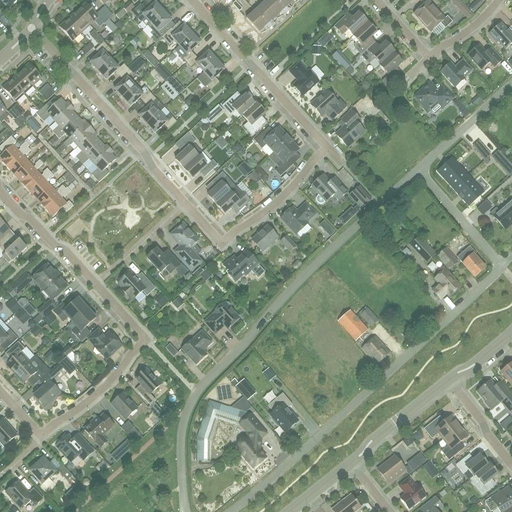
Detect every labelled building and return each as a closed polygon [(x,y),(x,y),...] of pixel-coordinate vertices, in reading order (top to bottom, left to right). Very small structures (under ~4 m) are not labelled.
[(0,0),(8,9),(17,2),(15,0),(0,0)] [(276,0),(266,0),(264,3),(276,17),(281,13),(284,16),(288,13),(276,0)] [(293,2),(291,0),(276,0),(288,13),(292,9),(288,6),(293,2)] [(236,1),(232,4),(239,12),(242,9),(236,1)] [(423,24),(437,11),(428,1),(414,14),(423,24)] [(455,6),(468,20),(473,15),(461,1),(455,6)] [(127,13),(128,14),(134,7),(129,2),(123,8),(122,8),(127,13)] [(100,10),(96,14),(85,3),(77,11),(90,26),(94,21),(100,27),(104,23),(107,26),(111,23),(108,19),(100,10)] [(147,26),(165,10),(159,4),(157,5),(155,3),(146,11),(140,4),(131,12),(141,23),(142,22),(146,27),(148,26),(147,26)] [(276,17),(264,3),(255,11),(271,28),(275,25),(272,21),(276,17)] [(477,9),(473,4),(469,7),(474,12),(477,9)] [(100,10),(108,19),(109,19),(110,21),(113,18),(112,16),(113,15),(105,6),(100,10)] [(171,17),(165,10),(147,26),(148,26),(152,32),(150,34),(153,36),(151,38),(156,44),(162,37),(167,33),(171,29),(167,25),(171,20),(169,18),(171,17)] [(77,11),(68,19),(81,33),(90,26),(77,11)] [(271,28),(255,11),(246,19),(259,33),(264,28),(267,32),(271,28)] [(437,11),(423,24),(431,32),(440,24),(445,29),(452,22),(447,16),(444,19),(437,11)] [(353,36),(367,23),(364,19),(365,16),(361,12),(359,13),(358,13),(352,19),(348,14),(334,26),(342,35),(347,30),(353,36)] [(81,33),(68,19),(59,27),(72,42),(81,33)] [(367,23),(353,36),(357,41),(354,44),(354,49),(361,56),(375,43),(370,38),(376,32),(367,23)] [(505,49),(511,43),(511,33),(509,30),(507,31),(500,24),(489,34),(496,43),(498,41),(505,49)] [(171,37),(167,33),(162,37),(170,46),(175,41),(179,46),(194,33),(188,26),(186,27),(184,25),(171,37)] [(194,33),(179,46),(187,54),(182,59),(186,64),(195,56),(191,51),(200,43),(198,41),(200,39),(194,33)] [(104,41),(99,36),(94,41),(99,46),(104,42),(104,41)] [(135,37),(130,42),(135,49),(136,44),(139,41),(135,37)] [(93,47),(88,42),(90,43),(81,51),(85,56),(94,48),(93,47)] [(95,50),(99,54),(90,63),(92,65),(90,66),(96,73),(111,60),(106,55),(111,50),(104,42),(99,46),(95,50)] [(379,66),(394,52),(385,42),(379,48),(375,43),(361,56),(368,65),(375,59),(380,65),(379,66)] [(491,47),(485,52),(479,45),(468,55),(481,70),(489,63),(494,68),(503,60),(491,47)] [(195,56),(186,64),(194,72),(199,67),(203,72),(218,59),(212,53),(210,54),(208,52),(199,60),(195,56)] [(394,52),(379,66),(388,76),(382,81),(386,86),(398,76),(393,71),(402,63),(393,53),(395,52),(394,52)] [(224,66),(218,59),(203,72),(211,81),(206,86),(211,90),(219,82),(215,78),(225,69),(223,67),(224,66)] [(111,60),(96,73),(102,80),(104,78),(106,80),(115,72),(119,76),(128,68),(124,64),(119,68),(111,60)] [(455,68),(451,63),(440,73),(455,88),(465,79),(464,78),(472,71),(463,60),(455,68)] [(307,72),(299,63),(290,72),(298,81),(293,85),(302,96),(318,82),(309,71),(307,72)] [(29,64),(20,72),(33,86),(42,78),(29,64)] [(345,71),(349,75),(354,71),(350,67),(345,71)] [(128,68),(119,76),(123,81),(114,89),(116,92),(115,93),(121,100),(135,86),(127,78),(132,73),(128,68)] [(33,86),(20,72),(11,80),(24,94),(33,86)] [(166,82),(170,87),(176,82),(172,77),(166,82)] [(24,94),(11,80),(2,88),(15,103),(24,94)] [(366,90),(369,88),(369,85),(368,82),(365,82),(362,83),(361,87),(363,89),(366,90)] [(416,95),(416,99),(427,111),(428,110),(433,116),(441,109),(442,109),(453,99),(442,87),(438,91),(436,91),(429,83),(416,95)] [(47,84),(38,92),(42,97),(51,89),(47,84)] [(135,86),(121,100),(127,106),(128,105),(130,107),(139,99),(143,103),(152,95),(145,87),(140,91),(135,86)] [(46,101),(55,93),(51,89),(42,97),(46,101)] [(178,96),(174,91),(169,95),(174,100),(178,96)] [(340,99),(336,103),(326,91),(312,104),(312,106),(320,115),(325,110),(328,114),(327,115),(332,121),(342,112),(347,107),(340,99)] [(152,95),(143,103),(147,108),(138,116),(140,118),(139,119),(145,126),(159,113),(155,107),(159,103),(152,95)] [(242,116),(256,103),(254,104),(246,95),(237,103),(232,97),(222,106),(230,115),(235,111),(241,117),(242,116)] [(476,107),(483,101),(478,95),(471,102),(476,107)] [(193,102),(195,101),(190,96),(184,101),(191,108),(195,104),(193,102)] [(361,102),(368,109),(373,105),(366,97),(361,102)] [(44,107),(39,111),(36,114),(40,119),(40,118),(43,122),(50,116),(54,121),(71,106),(67,103),(66,104),(61,99),(53,106),(49,102),(44,107)] [(457,100),(453,103),(459,110),(458,110),(465,118),(469,113),(457,100)] [(265,113),(256,103),(242,116),(248,122),(243,126),(252,136),(262,127),(256,121),(265,113)] [(12,108),(20,117),(25,113),(17,104),(12,108)] [(71,106),(54,121),(58,126),(52,131),(56,136),(62,130),(77,116),(72,111),(74,110),(71,106)] [(20,117),(12,108),(8,112),(21,126),(24,123),(19,118),(20,117)] [(336,134),(349,147),(365,132),(357,124),(360,121),(352,111),(341,120),(346,125),(336,134)] [(159,113),(145,126),(151,133),(152,131),(154,134),(164,125),(168,130),(177,122),(169,113),(164,118),(159,113)] [(69,138),(70,138),(86,123),(83,120),(81,121),(77,116),(62,130),(56,136),(59,139),(65,134),(69,138)] [(27,123),(31,127),(36,123),(32,119),(27,123)] [(70,138),(69,138),(55,151),(59,155),(73,142),(77,147),(94,132),(86,123),(70,138)] [(274,152),(289,138),(286,134),(285,135),(278,128),(268,138),(263,132),(254,140),(262,149),(267,145),(274,152)] [(40,134),(40,135),(44,139),(48,135),(44,130),(40,134)] [(97,135),(94,132),(77,147),(82,152),(75,157),(79,161),(89,152),(95,147),(100,142),(96,137),(97,135)] [(177,143),(180,146),(185,151),(175,160),(184,169),(198,156),(189,147),(196,141),(188,133),(177,143)] [(11,137),(8,140),(0,146),(0,148),(4,153),(0,156),(0,159),(2,162),(2,163),(6,167),(27,147),(33,142),(36,140),(32,135),(24,141),(25,142),(20,148),(20,149),(18,151),(13,145),(16,142),(11,137)] [(289,138),(274,152),(281,160),(276,165),(279,167),(275,171),(280,176),(293,164),(288,159),(299,150),(292,143),(293,142),(289,138)] [(478,152),(484,147),(478,141),(473,146),(478,152)] [(93,164),(110,149),(106,145),(105,147),(100,142),(95,147),(89,152),(79,161),(83,165),(89,159),(93,164)] [(27,147),(6,167),(10,171),(14,175),(28,162),(23,156),(25,154),(26,155),(31,151),(27,147)] [(110,149),(93,164),(97,169),(91,175),(99,183),(109,173),(105,169),(116,159),(111,154),(113,152),(110,149)] [(492,156),(502,168),(508,163),(498,151),(492,156)] [(28,162),(14,175),(21,183),(21,184),(36,170),(43,164),(48,159),(45,155),(40,161),(39,161),(35,164),(36,165),(33,168),(28,162)] [(206,166),(198,156),(184,169),(192,179),(200,172),(204,177),(218,165),(213,160),(206,166)] [(452,159),(437,172),(453,189),(467,176),(452,159)] [(72,160),(67,164),(71,169),(76,164),(72,160)] [(76,164),(71,169),(75,173),(80,167),(77,163),(76,164)] [(259,168),(254,172),(263,182),(268,178),(259,168)] [(41,176),(36,170),(21,184),(29,192),(50,172),(47,169),(43,173),(44,174),(41,176)] [(50,172),(29,192),(37,200),(51,187),(46,181),(48,179),(49,180),(54,176),(50,172)] [(213,181),(217,186),(207,195),(216,205),(230,192),(225,187),(231,181),(222,172),(213,181)] [(261,180),(253,172),(248,177),(249,178),(248,179),(251,182),(253,180),(256,184),(261,180)] [(75,180),(67,173),(63,176),(70,184),(75,180)] [(323,175),(311,186),(318,194),(317,195),(316,196),(315,198),(316,200),(317,202),(318,203),(320,204),(322,203),(324,202),(325,201),(326,202),(335,193),(340,199),(348,192),(338,181),(333,186),(323,175)] [(467,176),(453,189),(459,195),(463,199),(469,206),(483,193),(467,176)] [(86,185),(91,190),(95,186),(90,180),(86,185)] [(68,187),(44,209),(48,213),(53,217),(58,212),(62,216),(73,206),(69,202),(66,204),(61,198),(64,196),(65,197),(70,192),(79,185),(75,181),(68,187)] [(56,193),(51,187),(37,200),(41,205),(40,205),(44,209),(68,187),(65,183),(62,186),(58,190),(59,191),(56,193)] [(236,186),(230,192),(216,205),(225,215),(235,206),(239,211),(250,201),(242,192),(236,186)] [(361,209),(366,204),(354,191),(349,195),(361,209)] [(490,213),(493,216),(505,230),(511,223),(511,199),(499,211),(496,207),(490,213)] [(293,208),(281,219),(296,235),(308,224),(306,222),(315,214),(305,204),(297,212),(293,208)] [(347,212),(352,217),(361,209),(358,205),(353,209),(351,207),(347,212)] [(246,217),(255,212),(252,208),(244,213),(246,217)] [(0,249),(15,236),(5,225),(0,228),(0,249)] [(200,263),(195,258),(188,250),(198,241),(183,225),(171,235),(182,247),(175,252),(191,270),(200,263)] [(278,238),(267,226),(252,241),(262,252),(278,238)] [(335,232),(331,228),(326,232),(330,236),(335,232)] [(297,246),(287,235),(280,242),(290,253),(297,246)] [(26,248),(15,236),(0,249),(5,255),(2,257),(9,264),(26,248)] [(436,254),(419,236),(409,246),(426,264),(436,254)] [(457,257),(462,263),(475,277),(485,268),(474,256),(476,254),(469,246),(457,257)] [(437,256),(449,271),(459,262),(446,248),(437,256)] [(156,249),(146,258),(160,273),(166,269),(170,274),(175,270),(180,265),(172,257),(167,261),(156,249)] [(265,272),(258,265),(259,264),(246,250),(240,256),(241,257),(237,260),(234,257),(224,266),(230,273),(228,275),(235,283),(244,274),(246,276),(251,271),(258,279),(265,272)] [(42,289),(58,275),(54,271),(53,272),(47,265),(32,278),(42,289)] [(444,294),(446,292),(450,296),(460,287),(443,267),(439,270),(441,272),(434,278),(439,284),(432,290),(440,299),(445,294),(444,294)] [(195,277),(202,271),(199,268),(192,274),(195,277)] [(147,296),(155,288),(142,273),(138,277),(137,277),(133,277),(130,273),(118,284),(123,288),(121,290),(129,298),(130,297),(133,300),(143,292),(147,296)] [(12,298),(16,294),(17,294),(32,281),(26,275),(11,288),(7,292),(12,298)] [(62,280),(58,275),(42,289),(53,301),(67,287),(61,280),(62,280)] [(158,297),(165,304),(168,301),(161,294),(158,297)] [(178,298),(172,303),(177,309),(183,303),(178,298)] [(12,299),(7,303),(16,313),(21,308),(12,299)] [(72,322),(87,308),(78,299),(67,308),(62,303),(53,312),(63,322),(68,318),(72,322)] [(44,318),(55,307),(50,301),(38,312),(40,314),(44,318)] [(214,314),(205,322),(215,334),(224,326),(227,329),(239,319),(230,309),(231,307),(231,306),(229,303),(227,303),(226,304),(225,303),(213,314),(214,314)] [(360,316),(371,327),(379,320),(368,308),(367,309),(365,307),(358,313),(360,315),(360,316)] [(87,308),(72,322),(76,327),(71,331),(81,342),(90,333),(85,328),(96,318),(87,308)] [(21,309),(17,313),(25,322),(29,318),(21,309)] [(337,322),(355,342),(368,330),(350,310),(337,322)] [(50,313),(43,320),(46,324),(54,317),(50,313)] [(36,324),(44,318),(40,314),(33,320),(36,324)] [(0,328),(0,345),(3,343),(8,348),(18,339),(9,330),(4,324),(0,328)] [(36,336),(41,332),(36,326),(31,330),(36,336)] [(106,360),(121,346),(110,333),(105,337),(98,330),(88,339),(95,347),(94,347),(106,360)] [(205,349),(212,342),(202,332),(193,340),(193,339),(182,349),(196,365),(207,355),(202,350),(204,348),(205,349)] [(375,337),(362,348),(377,364),(389,353),(375,337)] [(15,375),(35,356),(35,355),(30,361),(21,352),(23,350),(18,344),(7,354),(12,360),(6,365),(15,375)] [(173,357),(178,353),(170,344),(165,348),(173,357)] [(67,347),(62,352),(66,356),(71,352),(67,347)] [(35,356),(15,375),(23,384),(29,379),(35,385),(46,375),(50,371),(35,356)] [(43,386),(34,395),(45,407),(60,393),(49,381),(51,380),(63,369),(69,375),(76,369),(66,358),(59,364),(47,375),(39,382),(43,386)] [(511,362),(501,372),(511,385),(511,362)] [(162,389),(160,386),(162,384),(157,378),(156,379),(146,369),(135,378),(143,387),(143,389),(139,393),(150,406),(156,401),(150,395),(154,391),(157,394),(159,394),(162,391),(162,389)] [(252,389),(244,380),(235,386),(243,396),(252,389)] [(511,395),(506,389),(501,393),(491,381),(478,392),(486,402),(491,409),(501,400),(511,412),(511,395)] [(125,420),(137,409),(123,393),(111,405),(125,420)] [(282,393),(267,406),(276,417),(272,421),(277,427),(279,425),(285,432),(298,422),(287,409),(292,405),(282,393)] [(239,410),(248,403),(243,398),(231,408),(239,410)] [(242,422),(250,415),(251,414),(245,412),(239,410),(231,408),(209,400),(204,416),(197,437),(197,461),(207,461),(207,439),(215,414),(236,421),(242,422)] [(167,417),(160,410),(155,415),(161,422),(167,417)] [(108,442),(103,436),(114,426),(104,415),(98,420),(97,418),(84,430),(96,443),(101,448),(108,442)] [(250,415),(240,424),(247,432),(247,439),(243,439),(241,440),(239,441),(238,443),(238,446),(239,448),(240,450),(238,451),(253,468),(265,458),(259,451),(260,438),(266,433),(250,415)] [(443,439),(460,426),(452,415),(441,424),(436,419),(424,428),(432,438),(438,433),(443,439)] [(0,442),(4,447),(16,436),(7,426),(8,425),(2,419),(0,421),(0,442)] [(135,444),(136,445),(143,438),(140,434),(128,422),(121,428),(127,435),(129,438),(135,444)] [(460,426),(443,439),(447,445),(441,450),(449,460),(461,450),(457,444),(468,436),(460,426)] [(84,461),(93,452),(78,435),(72,440),(68,436),(56,447),(71,463),(79,455),(84,461)] [(420,447),(417,437),(408,440),(407,437),(402,438),(406,451),(420,447)] [(130,449),(135,444),(129,438),(124,443),(130,449)] [(116,462),(122,457),(116,450),(110,455),(116,462)] [(408,465),(404,468),(395,456),(377,470),(389,484),(406,470),(409,475),(426,461),(420,454),(407,464),(408,465)] [(473,476),(489,463),(488,464),(480,454),(471,462),(466,456),(456,465),(463,474),(468,470),(473,476)] [(42,485),(56,472),(43,458),(30,471),(42,485)] [(105,462),(98,468),(104,473),(110,467),(105,462)] [(438,474),(428,462),(422,467),(432,479),(438,474)] [(498,474),(489,463),(473,476),(473,477),(475,475),(480,482),(475,486),(482,495),(493,486),(488,481),(498,474)] [(67,481),(72,476),(62,465),(57,470),(67,481)] [(400,499),(409,510),(426,496),(417,485),(415,486),(409,478),(399,486),(403,491),(404,491),(406,494),(400,499)] [(35,507),(43,499),(34,489),(28,493),(18,482),(6,493),(20,509),(29,500),(35,507)] [(82,487),(79,484),(67,495),(73,502),(85,490),(82,487)] [(444,490),(435,496),(423,506),(428,511),(426,511),(437,511),(436,511),(443,506),(438,500),(442,497),(442,498),(447,494),(444,490)] [(499,511),(505,511),(511,507),(511,493),(501,499),(497,494),(484,502),(490,511),(497,507),(499,511)] [(332,510),(333,511),(355,511),(361,508),(351,495),(332,510)]
